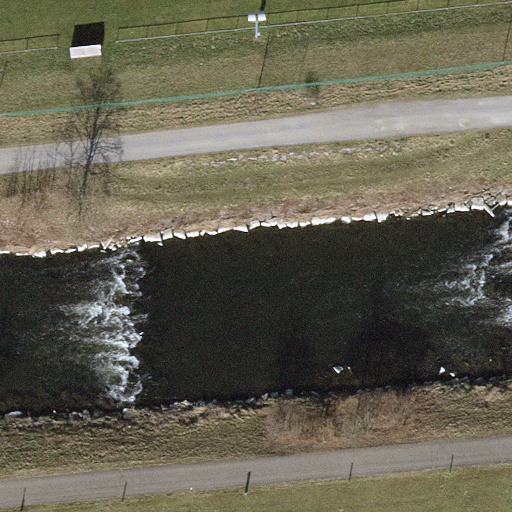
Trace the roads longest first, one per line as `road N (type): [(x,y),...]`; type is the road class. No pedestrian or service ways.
road 1 (track): [(0,500),(511,449)]
road 2 (track): [(511,112),(0,156)]
